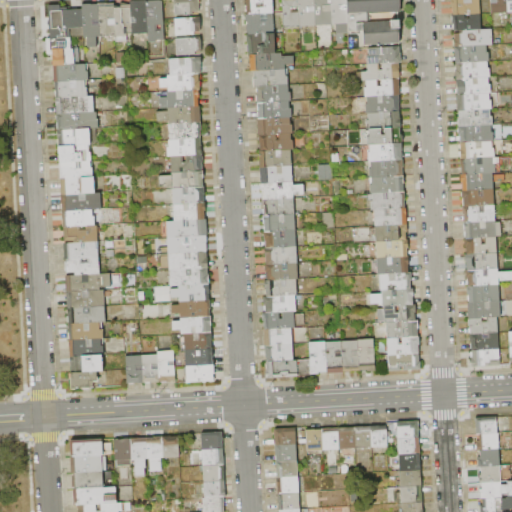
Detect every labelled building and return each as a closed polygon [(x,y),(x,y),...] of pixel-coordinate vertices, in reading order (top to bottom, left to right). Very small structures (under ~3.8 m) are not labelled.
[(174,0),(200,0),(201,15),(175,16),(174,0)] [(245,0),(273,0),(274,14),(247,15),(247,3),(245,3),(245,0)] [(300,28),(284,29),(282,0),(299,0),(300,27),(300,28)] [(315,0),(316,26),(300,27),(299,0),(315,0)] [(331,0),(333,26),(316,26),(315,0),(331,0)] [(349,33),(337,34),(337,25),(333,26),(331,0),(347,0),(348,15),(349,33)] [(348,15),(347,0),(401,0),(402,13),(398,13),(371,14),(367,14),(348,15)] [(480,0),(481,14),(454,16),(453,8),(451,8),(451,0),(480,0)] [(507,0),(508,13),(492,14),(491,0),(507,0)] [(149,33),(132,34),(131,5),(130,1),(147,1),(149,33)] [(163,1),(165,40),(157,40),(157,43),(149,43),(149,33),(147,1),(163,1)] [(117,36),(100,37),(99,4),(115,3),(115,6),(117,36)] [(132,34),(127,35),(127,42),(117,42),(117,36),(115,6),(122,7),(121,3),(131,5),(132,34)] [(100,38),(97,38),(98,47),(88,48),(88,38),(84,39),(84,28),(83,9),(83,5),(99,4),(100,37),(100,38)] [(84,28),(70,29),(71,38),(50,39),(49,5),(61,5),(61,10),(83,9),(84,28)] [(363,32),(349,33),(348,15),(367,14),(368,23),(371,22),(371,14),(398,13),(398,14),(399,19),(400,31),(402,30),(402,36),(400,36),(401,45),(364,46),(363,32)] [(274,14),(275,34),(249,35),(248,24),(247,24),(246,15),(247,15),(274,14)] [(481,14),(482,30),(460,31),(455,32),(454,24),(453,24),(452,16),(454,16),(481,14)] [(176,36),(175,19),(201,18),(201,20),(202,20),(203,28),(201,28),(201,35),(176,36)] [(492,30),(493,45),(486,45),(455,47),(454,47),(453,40),(455,40),(454,34),(460,34),(460,31),(482,30),(492,30)] [(275,34),(276,54),(250,55),(249,44),(248,44),(247,35),(249,35),(275,34)] [(177,57),(176,39),(201,37),(201,39),(202,39),(203,52),(202,53),(202,55),(177,57)] [(71,38),(72,50),(79,49),(80,65),(54,66),(53,55),(48,55),(47,39),(50,39),(71,38)] [(486,45),(487,53),(489,53),(490,61),(488,61),(456,63),(455,47),(486,45)] [(368,65),(367,56),(370,56),(369,49),(400,47),(400,53),(402,53),(402,63),(400,63),(368,65)] [(283,53),(283,57),(295,56),(296,69),(288,70),(255,71),(251,71),(250,55),(276,54),(283,53)] [(171,76),(170,59),(202,58),(203,74),(199,74),(171,76)] [(456,63),(488,61),(488,69),(490,69),(491,77),(489,77),(456,79),(455,70),(456,70),(456,63)] [(357,73),(368,72),(368,65),(400,63),(400,72),(401,71),(402,78),(399,78),(400,80),(367,82),(363,82),(363,81),(358,81),(357,73)] [(87,64),(87,72),(89,71),(90,81),(87,81),(54,83),(54,66),(80,65),(87,64)] [(288,70),(289,86),(256,87),(254,87),(254,78),(255,78),(255,71),(288,70)] [(169,92),(169,88),(161,88),(160,79),(168,79),(168,76),(171,76),(199,74),(200,81),(201,81),(202,90),(200,90),(169,92)] [(489,77),(489,85),(491,85),(492,93),(490,93),(458,95),(458,87),(456,87),(456,79),(489,77)] [(366,97),(365,88),(367,88),(367,82),(400,80),(400,96),(399,96),(366,97)] [(87,81),(88,97),(57,99),(57,91),(55,91),(54,83),(87,81)] [(289,86),(289,92),(292,92),(292,102),(290,102),(257,103),(256,87),(289,86)] [(162,109),(161,105),(160,105),(160,98),(168,97),(168,92),(169,92),(200,90),(201,107),(169,108),(162,109)] [(457,95),(458,95),(490,93),(490,101),(492,101),(493,109),(490,109),(459,111),(458,111),(457,95)] [(357,114),(356,98),(366,97),(399,96),(400,112),(369,114),(357,114)] [(94,97),(95,113),(58,115),(58,107),(56,107),(56,99),(57,99),(88,97),(94,97)] [(290,102),(290,109),(293,108),(293,118),(291,118),(259,120),(259,111),(258,111),(257,103),(290,102)] [(169,125),(169,121),(158,122),(157,112),(169,112),(169,108),(201,107),(202,123),(169,125)] [(490,109),(491,117),(493,117),(494,125),(491,126),(459,128),(458,118),(459,118),(459,111),(490,109)] [(367,130),(367,121),(369,121),(369,114),(400,112),(401,120),(402,120),(403,127),(401,127),(401,128),(370,130),(367,130)] [(98,113),(98,120),(99,120),(100,128),(96,128),(59,130),(59,123),(57,123),(57,115),(58,115),(95,113),(98,113)] [(291,118),(291,125),(293,125),(294,134),(292,134),(259,136),(258,120),(259,120),(291,118)] [(170,141),(169,125),(202,123),(202,130),(201,130),(201,139),(170,141)] [(491,126),(491,133),(494,133),(494,142),(461,143),(460,135),(459,135),(459,128),(491,126)] [(96,128),(96,141),(91,141),(91,146),(59,147),(58,130),(59,130),(96,128)] [(368,146),(368,137),(366,137),(365,132),(370,131),(370,130),(401,128),(402,135),(404,137),(404,142),(402,144),(370,146),(368,146)] [(292,134),(292,141),(295,140),(295,150),(292,150),(261,152),(261,144),(259,144),(259,136),(292,134)] [(168,157),(168,148),(170,148),(170,141),(201,139),(201,148),(203,147),(204,155),(171,157),(168,157)] [(494,142),(495,158),(461,160),(460,144),(461,143),(494,142)] [(403,160),(371,162),(369,162),(369,153),(371,153),(370,146),(402,144),(403,160)] [(59,147),(91,146),(92,161),(60,163),(60,155),(59,155),(59,147)] [(292,150),(293,166),(260,168),(259,152),(261,152),(292,150)] [(172,173),(171,157),(204,155),(205,171),(172,173)] [(499,158),(499,164),(495,165),(496,173),(493,173),(462,175),(462,167),(460,168),(460,160),(461,160),(495,158),(499,158)] [(370,178),(370,169),(371,169),(371,162),(403,160),(403,170),(405,170),(405,174),(404,174),(404,177),(372,178),(370,178)] [(94,161),(95,178),(61,179),(60,163),(92,161),(94,161)] [(293,166),(293,183),(261,184),(260,168),(293,166)] [(173,189),(173,187),(160,188),(160,177),(172,176),(172,173),(205,171),(205,179),(203,179),(204,187),(173,189)] [(493,173),(494,190),(464,191),(463,183),(461,183),(461,175),(462,175),(493,173)] [(371,194),(371,186),(373,186),(372,178),(404,177),(404,186),(405,186),(406,191),(405,191),(405,192),(371,194)] [(61,179),(95,178),(96,193),(62,195),(61,179)] [(293,183),(294,186),(305,186),(305,195),(294,195),(294,199),(264,200),(264,192),(261,192),(261,184),(293,183)] [(174,205),(173,189),(204,187),(205,187),(206,203),(174,205)] [(494,190),(495,205),(464,207),(464,199),(462,199),(462,191),(464,191),(494,190)] [(372,211),(372,202),(369,202),(368,194),(371,194),(405,192),(406,192),(407,209),(375,211),(372,211)] [(101,193),(102,209),(93,210),(63,211),(62,195),(96,193),(101,193)] [(294,199),(295,215),(265,216),(264,208),(262,209),(262,200),(264,200),(294,199)] [(175,222),(174,205),(206,203),(207,219),(206,219),(206,220),(175,222)] [(495,205),(496,221),(465,223),(465,215),(463,215),(462,207),(464,207),(495,205)] [(407,225),(376,226),(375,211),(407,209),(407,225)] [(63,211),(93,210),(93,217),(95,217),(96,226),(65,228),(63,228),(63,211)] [(295,215),(296,231),(265,232),(265,224),(264,224),(263,216),(265,216),(295,215)] [(168,239),(167,222),(175,222),(206,220),(207,220),(208,237),(168,239)] [(496,221),(496,223),(501,223),(502,237),(496,237),(467,239),(466,231),(464,231),(464,223),(465,223),(496,221)] [(377,243),(376,236),(373,236),(372,229),(376,228),(376,226),(407,225),(408,225),(409,232),(407,233),(407,241),(377,243)] [(98,226),(99,243),(97,243),(75,244),(75,242),(65,242),(65,228),(96,226),(98,226)] [(296,231),(297,247),(267,249),(266,241),(264,241),(264,232),(265,232),(296,231)] [(169,255),(168,239),(208,237),(209,253),(208,253),(169,255)] [(496,237),(497,253),(467,255),(467,247),(465,247),(464,239),(467,239),(496,237)] [(377,259),(377,243),(407,241),(409,241),(409,257),(377,259)] [(97,243),(97,250),(99,250),(99,258),(67,260),(65,260),(64,244),(75,244),(97,243)] [(297,247),(298,263),(267,265),(267,257),(265,257),(264,249),(267,249),(297,247)] [(170,270),(169,255),(208,253),(208,259),(210,259),(210,268),(209,268),(170,270)] [(497,253),(498,269),(468,271),(467,263),(466,263),(465,255),(467,255),(497,253)] [(378,275),(377,259),(409,257),(410,273),(380,275),(378,275)] [(99,258),(100,274),(75,275),(75,273),(68,274),(67,260),(99,258)] [(298,263),(299,279),(297,280),(267,281),(266,265),(267,265),(298,263)] [(171,287),(170,270),(209,268),(210,285),(179,286),(171,287)] [(498,269),(499,273),(511,272),(511,281),(503,282),(503,278),(499,278),(499,285),(469,287),(468,279),(466,279),(466,271),(468,271),(498,269)] [(381,291),(380,275),(410,273),(412,273),(412,281),(411,282),(412,289),(383,291),(381,291)] [(66,276),(75,275),(100,274),(111,274),(111,287),(101,288),(101,291),(67,293),(66,276)] [(297,280),(298,296),(296,296),(267,298),(267,290),(265,290),(265,281),(267,281),(297,280)] [(180,302),(180,298),(172,299),(172,290),(180,289),(179,286),(210,285),(211,285),(212,292),(210,292),(210,300),(180,302)] [(467,287),(469,287),(499,285),(500,301),(469,303),(469,294),(468,294),(467,287)] [(383,307),(383,304),(371,305),(371,295),(383,294),(383,291),(412,289),(414,289),(415,305),(384,307),(383,307)] [(105,291),(106,307),(69,309),(68,301),(67,301),(67,293),(101,291),(105,291)] [(296,296),(297,312),(295,312),(266,314),(266,306),(264,306),(264,298),(267,298),(296,296)] [(181,319),(181,314),(173,315),(172,306),(180,306),(180,302),(210,300),(212,300),(212,308),(211,308),(211,317),(181,319)] [(500,301),(501,317),(498,318),(470,319),(469,303),(500,301)] [(385,324),(385,322),(379,322),(378,310),(385,309),(384,307),(415,305),(416,305),(417,322),(387,323),(385,324)] [(106,307),(107,323),(103,323),(69,324),(68,309),(69,309),(106,307)] [(295,312),(295,315),(305,314),(305,326),(296,326),(296,328),(292,328),(265,329),(265,322),(263,322),(263,314),(266,314),(295,312)] [(182,335),(182,331),(173,331),(173,322),(181,322),(181,319),(211,317),(213,317),(213,327),(212,327),(212,333),(184,335),(182,335)] [(498,318),(499,334),(472,336),(471,327),(470,327),(470,319),(498,318)] [(388,339),(387,323),(417,322),(419,322),(420,329),(418,329),(418,338),(388,339)] [(103,323),(104,339),(70,341),(69,324),(103,323)] [(292,328),(293,344),(265,346),(264,346),(264,338),(265,338),(265,329),(292,328)] [(182,352),(181,337),(184,336),(184,335),(212,333),(213,333),(213,341),(212,341),(213,350),(186,351),(182,352)] [(499,334),(500,350),(473,352),(472,343),(470,343),(470,336),(472,336),(499,334)] [(389,355),(388,339),(418,338),(420,338),(421,345),(419,345),(419,354),(389,355)] [(104,339),(104,346),(105,346),(106,355),(104,356),(70,357),(70,341),(104,339)] [(358,340),(374,339),(376,372),(368,373),(368,371),(359,372),(358,341),(358,340)] [(343,372),(342,342),(358,341),(359,372),(343,372)] [(310,343),(326,342),(327,373),(320,373),(320,375),(312,375),(311,360),(310,343)] [(326,342),(342,342),(343,372),(344,374),(327,375),(327,373),(326,342)] [(293,344),(294,361),(267,362),(266,355),(265,355),(265,346),(293,344)] [(187,367),(186,351),(213,350),(214,350),(215,365),(187,367)] [(500,350),(501,366),(472,368),(472,359),(473,359),(473,352),(500,350)] [(159,352),(175,351),(177,382),(160,383),(159,355),(159,352)] [(390,372),(389,355),(419,354),(420,362),(421,362),(422,371),(390,372)] [(143,356),(159,355),(160,383),(152,384),(152,383),(144,383),(143,356)] [(104,356),(105,371),(98,372),(73,373),(72,365),(71,365),(70,357),(104,356)] [(127,357),(143,356),(144,383),(144,384),(136,385),(136,383),(128,384),(127,357)] [(311,360),(312,375),(312,377),(287,378),(286,374),(283,374),(283,378),(267,379),(266,371),(267,371),(267,362),(294,361),(311,360)] [(187,384),(186,380),(188,380),(187,367),(215,365),(216,365),(216,374),(214,374),(214,377),(215,377),(215,383),(214,383),(187,384)] [(98,372),(98,377),(100,377),(100,383),(94,383),(94,388),(91,388),(91,390),(83,391),(83,389),(77,389),(77,391),(71,391),(71,378),(73,378),(73,373),(98,372)] [(476,435),(476,419),(497,418),(498,434),(480,435),(476,435)] [(397,423),(419,422),(420,438),(398,439),(397,423)] [(371,427),(387,426),(388,432),(390,432),(391,440),(393,439),(393,442),(388,443),(388,448),(372,449),(371,427)] [(355,428),(371,427),(372,449),(356,449),(355,428)] [(338,429),(355,428),(356,449),(339,450),(338,429)] [(276,446),(275,430),(297,429),(298,445),(276,446)] [(307,430),(323,429),(324,451),(308,452),(307,430)] [(323,429),(338,429),(339,450),(324,451),(323,429)] [(203,450),(202,434),(224,432),(224,442),(223,442),(223,449),(203,450)] [(478,452),(477,441),(480,441),(480,435),(498,434),(499,434),(500,450),(480,451),(478,452)] [(164,459),(162,459),(163,472),(157,472),(157,476),(151,476),(150,459),(148,460),(147,438),(163,437),(164,459)] [(181,458),(164,459),(163,437),(180,437),(181,458)] [(148,460),(147,460),(147,469),(146,469),(146,477),(137,477),(136,460),(132,460),(131,439),(147,438),(148,460)] [(420,438),(421,454),(399,455),(398,439),(420,438)] [(70,441),(103,439),(103,444),(112,444),(113,453),(104,453),(104,456),(102,456),(71,457),(70,441)] [(133,466),(118,467),(118,461),(116,461),(115,440),(131,439),(132,460),(133,466)] [(277,462),(277,455),(276,455),(276,446),(298,445),(299,461),(277,462)] [(203,466),(203,450),(223,449),(224,457),(225,457),(225,465),(203,466)] [(479,468),(478,458),(481,457),(480,451),(500,450),(501,467),(481,468),(479,468)] [(421,454),(422,470),(400,472),(399,455),(421,454)] [(102,456),(103,457),(107,457),(108,472),(103,472),(73,474),(72,474),(71,457),(102,456)] [(278,478),(278,472),(277,472),(276,462),(277,462),(299,461),(299,477),(278,478)] [(204,483),(203,466),(225,465),(226,482),(204,483)] [(479,483),(479,474),(482,473),(481,468),(501,467),(501,482),(482,483),(479,483)] [(422,470),(422,486),(401,488),(400,472),(422,470)] [(103,472),(104,488),(74,490),(73,474),(103,472)] [(300,494),(279,495),(279,487),(277,487),(277,478),(278,478),(299,477),(300,494)] [(480,500),(480,490),(483,490),(482,483),(501,482),(501,486),(508,485),(508,482),(511,481),(511,497),(503,498),(483,499),(480,500)] [(205,499),(204,483),(226,482),(227,497),(225,498),(205,499)] [(422,486),(423,494),(424,494),(424,503),(402,504),(402,502),(397,502),(397,493),(401,493),(401,488),(422,486)] [(117,488),(118,504),(78,506),(75,506),(74,490),(104,488),(117,488)] [(279,511),(278,495),(279,495),(300,494),(301,510),(279,511)] [(203,511),(203,499),(205,499),(225,498),(225,511),(203,511)] [(481,511),(481,506),(483,506),(483,499),(503,498),(503,505),(506,505),(506,509),(503,509),(503,511),(481,511)] [(131,503),(131,511),(78,511),(78,506),(118,504),(131,503)] [(424,503),(424,511),(402,511),(402,504),(424,503)]
